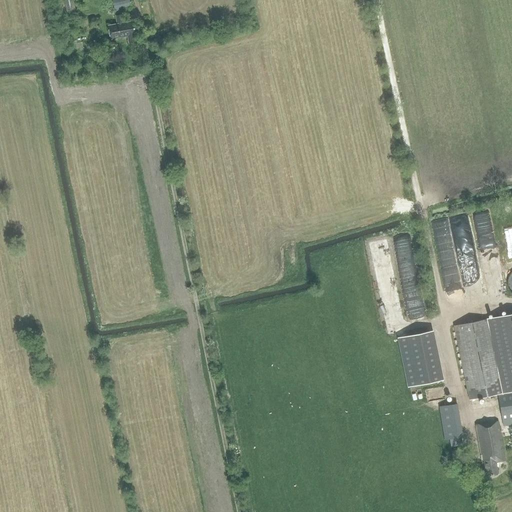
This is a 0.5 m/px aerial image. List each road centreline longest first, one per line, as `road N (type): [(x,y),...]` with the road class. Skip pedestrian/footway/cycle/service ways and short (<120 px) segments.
road 1 (track): [(370,0),(475,482)]
road 2 (track): [(239,511),(146,60)]
